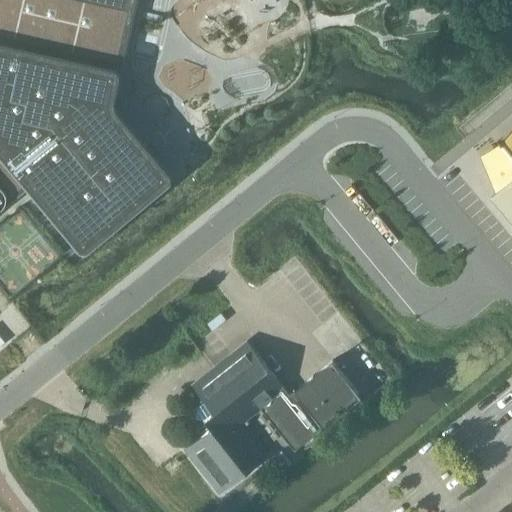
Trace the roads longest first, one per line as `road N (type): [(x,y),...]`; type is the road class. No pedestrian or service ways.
road 1 (unclassified): [(299,161),(0,405)]
road 2 (unclassified): [(299,161),(428,307),(465,301),(497,273)]
road 3 (unclassified): [(497,273),(381,134),(347,128),(299,161)]
